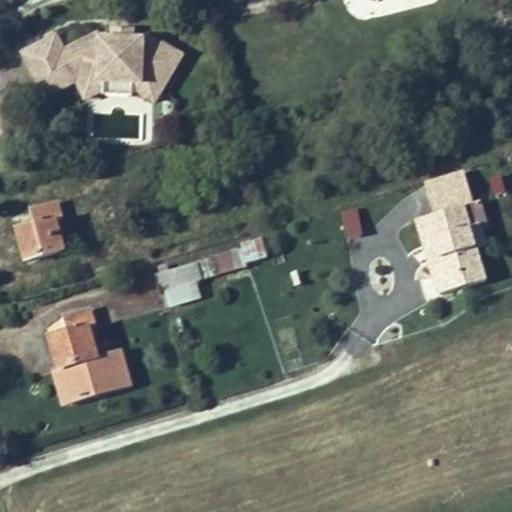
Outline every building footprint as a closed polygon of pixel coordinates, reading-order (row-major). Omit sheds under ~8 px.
[(115,32),(125,32),(134,32),(134,21),(115,21),(115,32)] [(146,32),(134,32),(125,32),(115,32),(103,32),(101,28),(65,45),(59,31),(25,47),(47,90),(79,75),(83,84),(103,75),(146,75),(164,85),(165,82),(184,47),(148,28),(146,32)] [(103,75),(83,84),(87,92),(102,85),(108,85),(108,89),(139,89),(139,85),(145,85),(160,93),(164,85),(146,75),(103,75)] [(23,229),(28,242),(23,244),(28,259),(66,248),(57,218),(62,217),(57,202),(34,210),(38,224),(23,229)] [(438,257),(428,260),(437,291),(483,277),(475,248),(484,245),(477,224),(469,227),(462,206),(426,217),(438,257)] [(355,208),(337,212),(343,238),(361,234),(355,208)] [(428,260),(438,257),(426,217),(416,220),(428,260)] [(19,230),(23,244),(28,242),(23,229),(19,230)] [(261,238),(243,243),(249,263),(267,257),(261,238)] [(243,248),(237,250),(241,265),(247,263),(243,248)] [(160,291),(241,265),(237,250),(155,274),(160,291)] [(439,295),(484,281),(483,277),(437,291),(439,295)] [(71,333),(58,338),(61,349),(56,351),(62,370),(69,368),(78,400),(130,384),(121,351),(98,358),(89,327),(95,325),(91,310),(67,318),(71,333)] [(52,340),(56,351),(61,349),(58,338),(52,340)] [(78,400),(69,368),(62,370),(56,372),(66,404),(78,400)]
